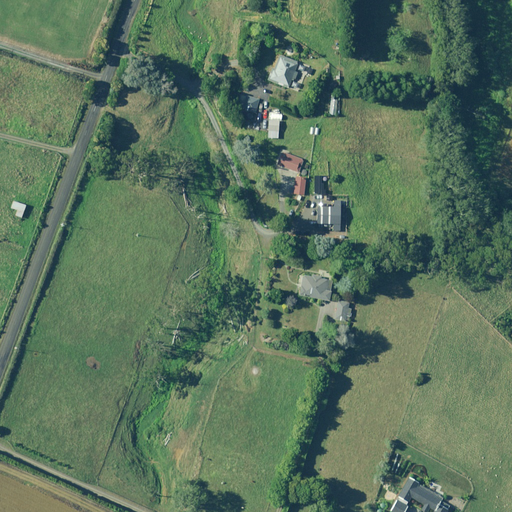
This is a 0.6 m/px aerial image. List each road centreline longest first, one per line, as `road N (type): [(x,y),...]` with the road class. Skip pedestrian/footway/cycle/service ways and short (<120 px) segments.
road 1 (tertiary): [(0,364),(134,0)]
road 2 (unknown): [(0,453),(125,511)]
